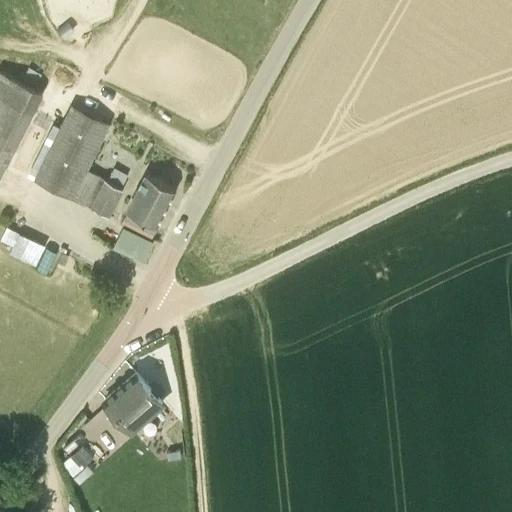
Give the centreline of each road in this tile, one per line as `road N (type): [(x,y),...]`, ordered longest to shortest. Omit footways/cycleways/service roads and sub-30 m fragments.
road 1 (unclassified): [(150,292),(173,308),(511,156)]
road 2 (tertiary): [(150,292),(310,0)]
road 3 (tertiary): [(0,500),(150,292)]
road 4 (track): [(203,511),(173,308)]
